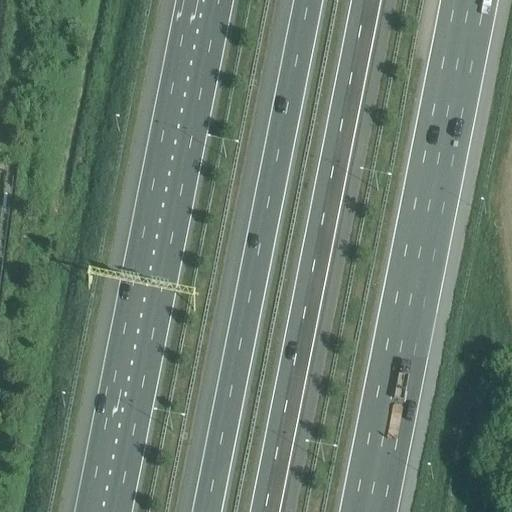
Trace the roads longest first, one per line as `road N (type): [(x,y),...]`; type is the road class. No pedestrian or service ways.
road 1 (motorway): [(267,511),(369,0)]
road 2 (motorway): [(367,511),(468,0)]
road 3 (motorway): [(303,0),(204,511)]
road 4 (motorway): [(202,0),(103,511)]
